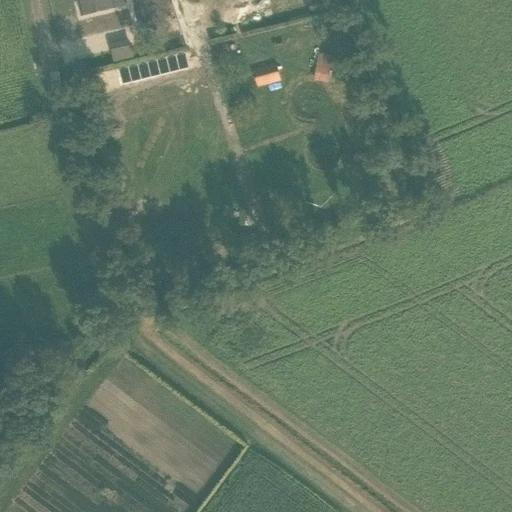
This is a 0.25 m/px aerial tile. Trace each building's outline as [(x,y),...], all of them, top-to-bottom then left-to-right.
[(77,0),(81,15),(127,5),(126,0),(77,0)] [(199,0),(205,22),(258,9),(255,0),(199,0)] [(314,82),(328,84),(332,55),(318,53),(314,82)] [(252,69),(257,87),(281,80),(276,63),(252,69)] [(358,150),(352,158),(357,163),(364,154),(358,150)] [(244,239),(248,251),(280,238),(275,226),(244,239)]
